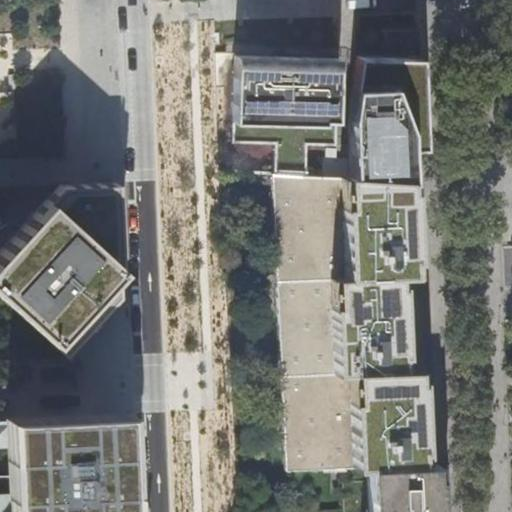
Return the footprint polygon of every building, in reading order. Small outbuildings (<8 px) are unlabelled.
[(274,141),(273,173),(304,175),(305,142),(334,143),(337,57),(232,54),(230,139),(274,141)] [(346,120),(350,178),(409,181),(408,151),(423,151),(420,80),(419,69),(419,60),(355,58),(346,120)] [(414,274),(409,181),(350,178),(304,175),(273,173),(271,173),(283,471),(365,467),(367,511),(437,511),(435,464),(422,464),(419,369),(404,370),(399,274),(414,274)] [(116,187),(57,190),(0,252),(0,301),(63,362),(79,345),(121,302),(116,187)] [(0,511),(128,511),(125,418),(101,419),(86,420),(5,423),(3,423),(1,423),(0,422),(0,511)] [(231,511),(231,484),(201,484),(201,511),(231,511)]
